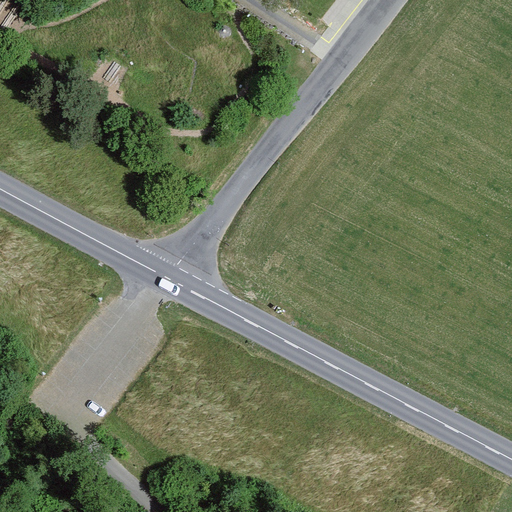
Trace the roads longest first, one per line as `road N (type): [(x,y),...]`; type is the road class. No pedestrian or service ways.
road 1 (tertiary): [(166,278),(511,459)]
road 2 (residential): [(166,278),(379,0)]
road 3 (tertiary): [(0,189),(166,278)]
